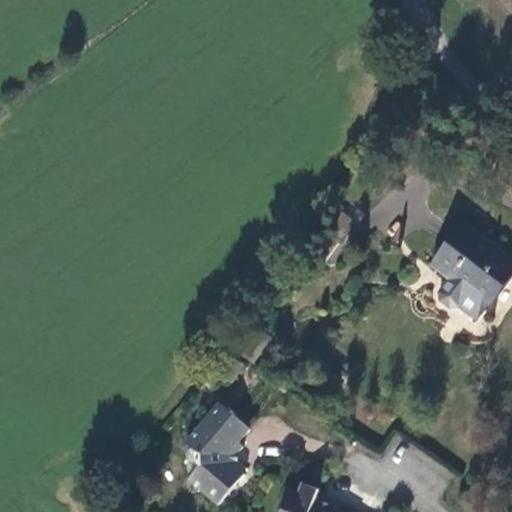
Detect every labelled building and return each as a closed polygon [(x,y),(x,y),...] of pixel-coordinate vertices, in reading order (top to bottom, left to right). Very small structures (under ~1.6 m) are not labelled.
[(324,264),(354,222),(342,214),(312,256),(324,264)] [(493,306),(511,277),(511,263),(463,228),(435,265),(453,277),(441,295),(441,305),(452,312),(462,311),(479,324),(493,306)] [(253,366),(273,342),(260,332),(241,357),(253,366)] [(189,482),(220,509),(246,477),(244,474),(248,469),(240,461),(238,454),(244,446),(240,443),(251,430),(220,404),(187,445),(205,464),(189,482)] [(358,511),(338,505),(336,509),(317,501),(320,492),(303,485),(300,493),(292,492),(288,500),(282,498),(276,511),(358,511)]
